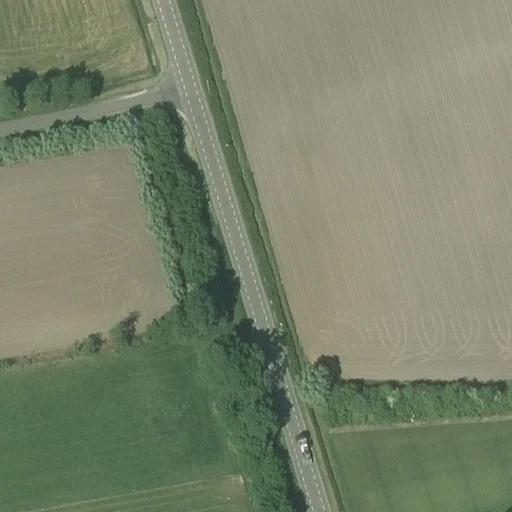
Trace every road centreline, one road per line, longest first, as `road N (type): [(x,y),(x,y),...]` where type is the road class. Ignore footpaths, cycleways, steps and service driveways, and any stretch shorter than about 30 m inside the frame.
road 1 (tertiary): [(317,511),(188,87)]
road 2 (unclassified): [(188,87),(0,127)]
